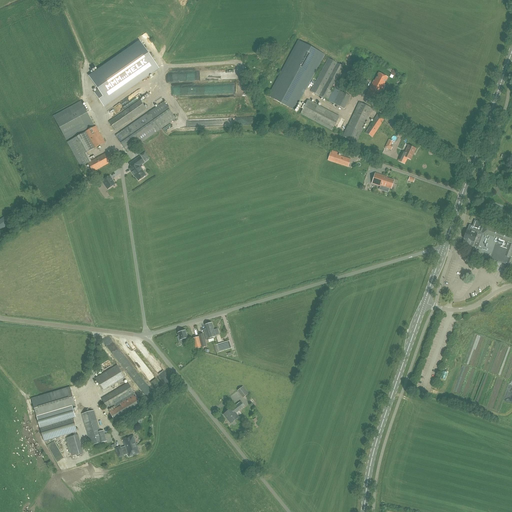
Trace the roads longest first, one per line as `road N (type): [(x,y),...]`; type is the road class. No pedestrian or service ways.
road 1 (unclassified): [(146,334),(444,247)]
road 2 (unclassified): [(288,511),(146,334)]
road 3 (secondary): [(364,511),(373,449),(425,303)]
road 4 (secondary): [(444,247),(511,50)]
road 5 (unclassified): [(146,334),(0,318)]
